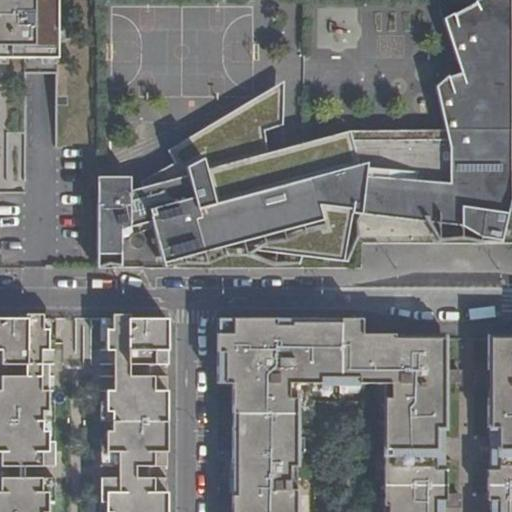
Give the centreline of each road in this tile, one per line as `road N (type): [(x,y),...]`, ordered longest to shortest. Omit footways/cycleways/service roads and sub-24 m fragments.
road 1 (residential): [(511,302),(187,302)]
road 2 (residential): [(187,302),(188,511)]
road 3 (unknown): [(467,511),(467,302)]
road 4 (residential): [(0,302),(187,302)]
